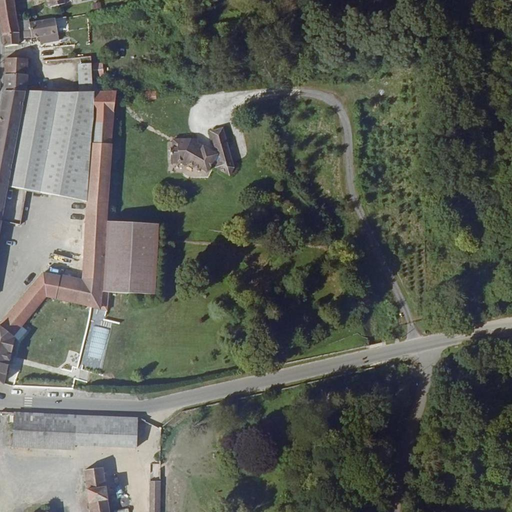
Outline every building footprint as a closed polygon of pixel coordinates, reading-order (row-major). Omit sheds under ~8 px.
[(0,0),(0,18),(3,36),(19,33),(18,23),(13,0),(0,0)] [(49,22),(30,25),(31,31),(32,38),(36,38),(40,37),(59,34),(57,20),(49,22)] [(30,21),(18,23),(19,33),(31,31),(30,25),(30,21)] [(19,33),(19,40),(32,38),(31,31),(19,33)] [(19,46),(19,40),(19,33),(3,36),(5,42),(6,48),(19,46)] [(59,34),(40,37),(41,45),(60,42),(59,34)] [(28,60),(5,59),(4,93),(28,94),(28,78),(29,78),(29,74),(28,74),(28,60)] [(79,66),(82,94),(93,95),(90,66),(79,66)] [(155,92),(144,93),(145,101),(156,100),(155,92)] [(15,191),(88,203),(83,283),(44,275),(0,325),(0,384),(0,385),(15,341),(13,340),(47,300),(91,309),(100,311),(101,295),(106,224),(113,115),(116,101),(118,93),(93,95),(82,94),(28,94),(4,93),(0,116),(0,233),(2,224),(8,189),(15,191)] [(201,152),(197,149),(198,146),(198,142),(173,142),(173,151),(170,151),(170,166),(181,166),(185,168),(187,166),(199,173),(200,171),(207,175),(217,157),(203,149),(201,152)] [(9,225),(15,191),(8,189),(2,224),(9,225)] [(154,297),(158,227),(106,224),(101,295),(154,297)] [(12,449),(69,452),(75,449),(75,447),(136,450),(137,421),(14,416),(12,449)] [(150,464),(151,481),(161,480),(160,464),(150,464)] [(109,511),(103,466),(83,469),(89,511),(109,511)] [(152,487),(151,511),(160,511),(160,486),(152,487)]
